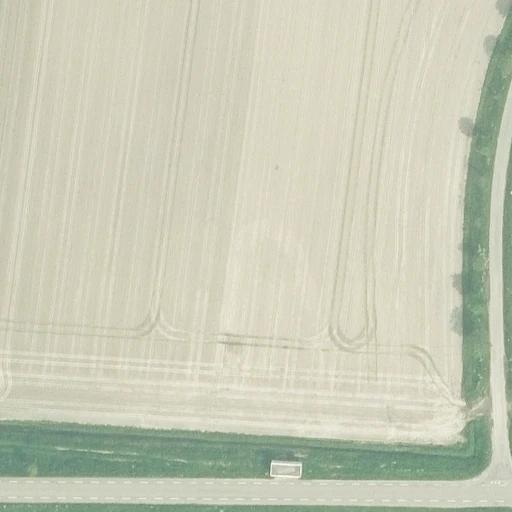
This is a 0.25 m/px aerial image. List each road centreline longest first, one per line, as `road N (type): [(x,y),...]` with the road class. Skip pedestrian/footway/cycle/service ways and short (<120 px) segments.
road 1 (tertiary): [(0,492),(500,494)]
road 2 (unclassified): [(500,494),(488,207),(511,20)]
